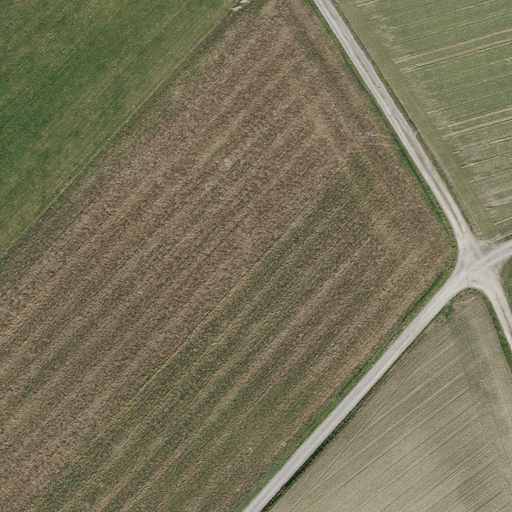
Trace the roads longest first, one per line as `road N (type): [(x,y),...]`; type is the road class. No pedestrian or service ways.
road 1 (track): [(511,244),(479,257),(436,297),(251,511)]
road 2 (track): [(324,0),(459,216),(511,319)]
